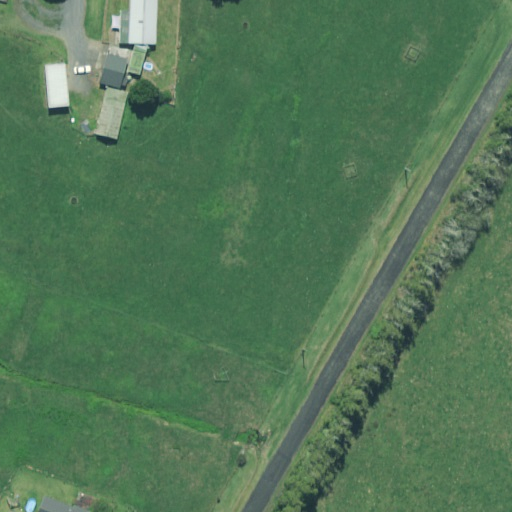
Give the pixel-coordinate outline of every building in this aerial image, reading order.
[(155,0),(131,0),(131,10),(120,9),(119,43),(154,45),(155,0)] [(145,52),(134,49),(129,73),(140,76),(145,52)] [(127,61),(105,55),(97,83),(119,89),(127,61)] [(67,107),(64,65),(45,66),(48,108),(67,107)] [(127,94),(106,89),(95,135),(116,140),(127,94)] [(81,511),(44,497),(38,511),(81,511)]
